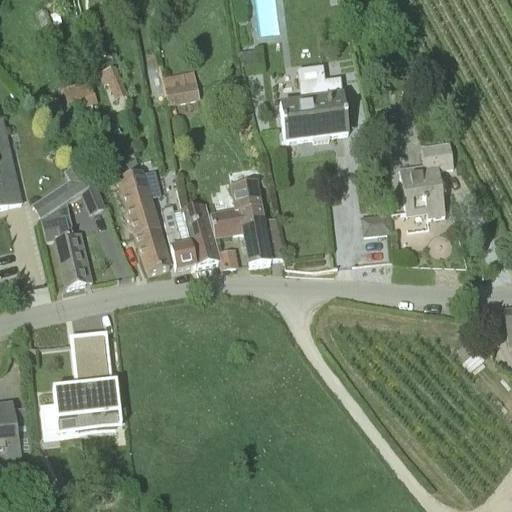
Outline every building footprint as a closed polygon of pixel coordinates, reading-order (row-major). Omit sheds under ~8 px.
[(116,67),(100,73),(112,104),(129,98),(116,67)] [(84,81),(81,75),(58,83),(71,117),(97,108),(87,80),(84,81)] [(295,88),(298,105),(278,108),(284,150),(347,141),(346,133),(350,132),(347,109),(343,109),(341,99),(339,82),(295,88)] [(199,105),(196,88),(165,93),(169,111),(199,105)] [(0,139),(0,137),(0,212),(20,208),(5,138),(0,139)] [(444,221),(437,176),(452,174),(448,147),(420,152),(422,170),(398,174),(404,218),(425,215),(426,223),(444,221)] [(135,162),(114,169),(119,183),(139,177),(135,162)] [(74,182),(70,185),(78,197),(90,189),(76,169),(69,174),(74,182)] [(141,176),(139,177),(119,183),(116,184),(134,242),(147,280),(168,272),(147,204),(143,188),(139,179),(142,179),(141,176)] [(212,218),(217,243),(242,239),(249,271),(269,268),(269,265),(283,263),(275,222),(272,223),(269,208),(260,209),(255,184),(232,188),(234,203),(232,204),(234,214),(212,218)] [(156,185),(143,188),(147,204),(160,201),(156,185)] [(89,217),(102,210),(94,192),(81,198),(89,217)] [(217,265),(203,210),(179,216),(174,218),(175,225),(178,224),(188,259),(195,258),(198,270),(217,265)] [(173,218),(171,211),(161,214),(164,229),(163,229),(164,233),(175,274),(194,269),(194,271),(198,270),(195,258),(188,259),(178,224),(175,225),(174,218),(173,218)] [(84,290),(72,240),(73,240),(66,212),(45,222),(39,224),(46,248),(53,246),(64,295),(84,290)] [(363,241),(391,237),(388,219),(361,223),(363,241)] [(121,434),(117,354),(93,354),(95,398),(58,400),(60,434),(121,434)] [(0,478),(21,475),(11,410),(0,411),(0,478)]
